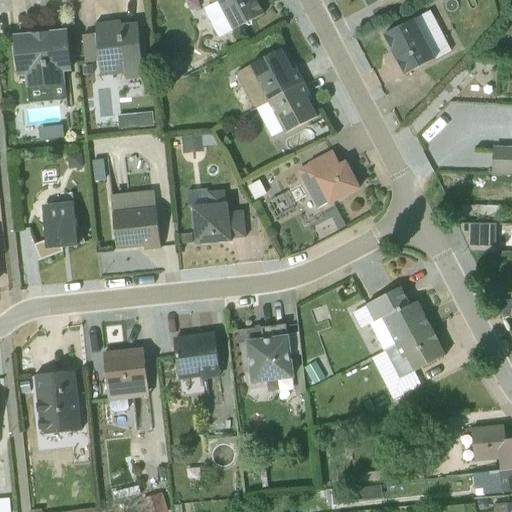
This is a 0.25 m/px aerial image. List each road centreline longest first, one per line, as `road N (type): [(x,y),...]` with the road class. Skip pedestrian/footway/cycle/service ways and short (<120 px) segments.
road 1 (residential): [(0,324),(32,305),(279,283),(315,272),(418,213)]
road 2 (residential): [(418,213),(307,0)]
road 3 (residential): [(511,384),(418,213)]
